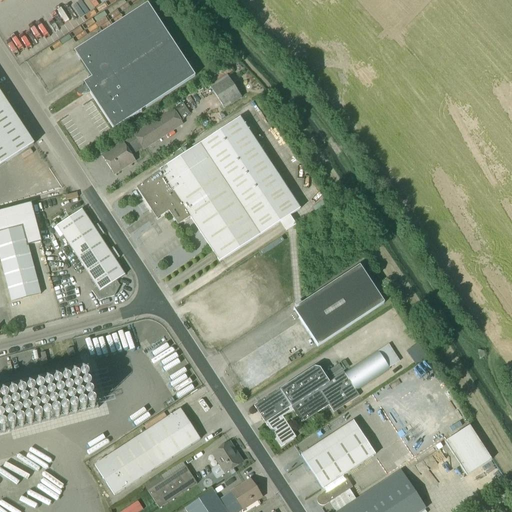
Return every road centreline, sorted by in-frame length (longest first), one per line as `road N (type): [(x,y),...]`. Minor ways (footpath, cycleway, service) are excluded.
road 1 (unclassified): [(155,292),(0,55)]
road 2 (unclassified): [(299,511),(155,292)]
road 3 (unclassified): [(0,346),(143,308),(155,292)]
